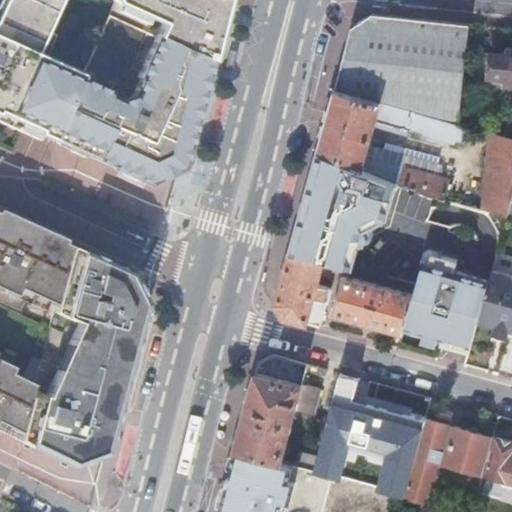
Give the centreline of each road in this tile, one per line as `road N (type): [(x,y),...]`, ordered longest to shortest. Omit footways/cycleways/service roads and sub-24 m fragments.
road 1 (unclassified): [(206,320),(511,401)]
road 2 (primary): [(295,0),(212,296)]
road 3 (residential): [(212,296),(0,198)]
road 4 (primary): [(206,320),(156,511)]
